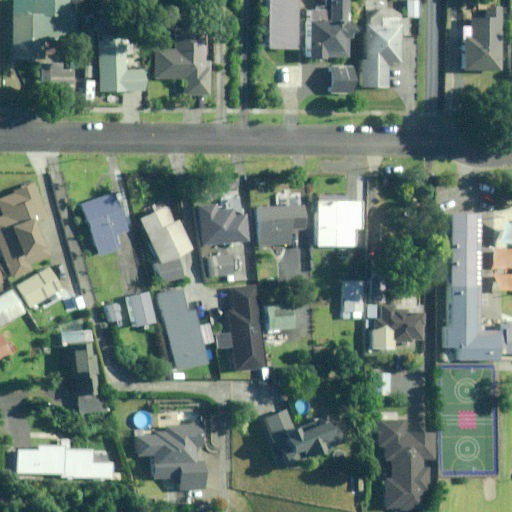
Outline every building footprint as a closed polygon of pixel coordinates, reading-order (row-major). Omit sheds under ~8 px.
[(59,0),(5,0),(4,58),(6,58),(33,58),(36,58),(37,15),(50,15),(50,38),(56,38),(62,38),(68,39),(69,14),(60,14),(59,0)] [(299,19),(299,58),(317,58),(317,56),(342,56),(343,19),(341,19),(341,0),(319,0),(320,4),(313,4),(311,5),(311,8),(302,8),(301,19),(299,19)] [(401,0),(402,16),(412,16),(412,0),(401,0)] [(444,0),(444,17),(462,17),(462,9),(464,9),(464,3),(460,3),(460,0),(444,0)] [(412,17),(402,18),(392,17),(392,15),(373,15),(374,23),(361,23),(358,23),(358,59),(354,59),(354,85),(382,86),(382,84),(382,66),(382,65),(385,65),(385,61),(389,61),(394,61),(394,34),(398,34),(411,34),(412,17)] [(123,53),(123,41),(122,23),(91,23),(91,28),(92,79),(92,90),(122,90),(137,89),(137,69),(131,69),(128,69),(118,70),(117,57),(117,53),(123,53)] [(199,60),(200,27),(168,27),(168,36),(168,48),(153,48),(148,48),(147,78),(177,78),(177,94),(183,94),(203,94),(204,68),(203,66),(199,66),(199,60)] [(494,35),(472,35),(456,35),(456,69),(471,69),(483,69),(494,69),(494,35)] [(62,58),(63,68),(72,67),(72,66),(77,66),(77,58),(71,58),(71,57),(62,58)] [(286,87),(297,87),(301,87),(301,64),(273,64),(273,87),(286,87)] [(44,217),(31,183),(11,191),(12,193),(0,197),(0,213),(1,215),(0,215),(0,254),(9,278),(28,271),(25,264),(48,256),(34,220),(44,217)] [(110,234),(122,229),(108,191),(97,195),(93,197),(75,203),(94,256),(115,249),(110,234)] [(342,201),(342,197),(342,194),(312,194),(312,200),(311,200),(310,245),(320,245),(325,245),(349,245),(349,227),(355,227),(355,203),(355,200),(342,201)] [(210,209),(209,205),(209,203),(191,205),(191,207),(194,245),(224,243),(224,245),(233,244),(232,240),(241,239),(239,213),(227,215),(227,208),(210,209)] [(284,229),(290,228),(297,228),(296,204),(279,205),(249,206),(251,245),(253,245),(268,245),(271,244),(284,244),(284,239),(284,229)] [(169,224),(162,207),(135,220),(156,264),(152,264),(157,283),(180,278),(176,259),(174,256),(189,250),(175,221),(169,224)] [(496,362),(496,338),(472,338),(472,216),(449,216),(450,329),(444,328),(444,349),(456,349),(457,362),(496,362)] [(334,257),(347,257),(347,248),(334,248),(334,257)] [(228,267),(228,265),(227,254),(198,256),(200,269),(228,267)] [(43,266),(11,285),(24,307),(56,288),(43,266)] [(381,295),(381,286),(381,274),(377,274),(367,274),(367,302),(381,302),(382,298),(382,295),(381,295)] [(359,280),(342,280),(339,280),(339,311),(340,311),(340,317),(347,318),(347,311),(351,311),(351,317),(359,317),(359,280)] [(222,310),(228,371),(259,368),(250,285),(226,287),(228,309),(222,310)] [(151,293),(166,369),(196,364),(184,310),(178,311),(173,288),(151,293)] [(8,290),(0,294),(0,324),(21,312),(8,290)] [(122,298),(123,300),(128,325),(149,321),(143,291),(125,295),(122,296),(122,298)] [(112,309),(110,305),(110,302),(99,305),(103,321),(112,319),(114,326),(116,326),(112,309)] [(265,329),(287,327),(284,303),(259,305),(261,330),(265,329)] [(419,311),(418,311),(403,311),(403,308),(390,308),(390,304),(389,304),(375,305),(376,318),(368,318),(368,319),(365,319),(363,319),(363,326),(369,327),(369,329),(366,329),(366,348),(390,348),(390,341),(401,342),(408,341),(408,339),(418,339),(418,324),(419,324),(419,311)] [(511,328),(509,329),(509,324),(502,324),(502,329),(497,328),(497,354),(511,353),(511,328)] [(86,374),(85,340),(61,341),(61,350),(59,350),(60,372),(62,372),(62,378),(68,378),(68,395),(70,395),(71,413),(99,412),(98,393),(91,393),(90,374),(86,374)] [(441,359),(442,360),(444,362),(446,362),(448,362),(449,361),(451,360),(452,359),(452,357),(452,355),(451,353),(450,352),(448,351),(446,351),(444,351),(443,352),(442,354),(441,355),(441,357),(441,359)] [(386,375),(387,373),(362,373),(362,393),(386,394),(386,392),(386,375)] [(333,442),(321,414),(287,428),(280,408),(256,418),(276,466),(300,456),(333,442)] [(432,433),(425,434),(403,434),(403,432),(400,432),(399,419),(371,419),(372,433),(372,441),(372,447),(378,446),(378,460),(384,460),(385,477),(379,477),(377,477),(378,508),(418,508),(417,457),(432,457),(432,433)] [(0,425),(0,433),(8,434),(8,425),(0,425)] [(193,461),(193,444),(201,444),(201,426),(183,426),(184,433),(157,433),(157,436),(137,436),(137,452),(153,452),(153,474),(175,474),(175,486),(201,486),(201,461),(193,461)] [(84,462),(84,450),(84,449),(66,449),(66,439),(58,439),(58,446),(30,445),(30,450),(11,449),(11,472),(15,473),(36,473),(55,473),(55,477),(61,477),(61,479),(65,479),(65,477),(106,478),(106,472),(106,463),(84,462)]
